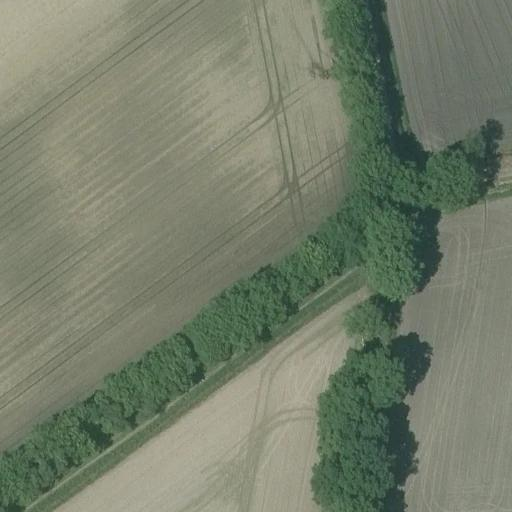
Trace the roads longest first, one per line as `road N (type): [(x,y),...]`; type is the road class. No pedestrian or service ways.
road 1 (track): [(399,184),(381,237),(355,263),(16,511)]
road 2 (track): [(381,237),(344,511)]
road 3 (track): [(361,0),(399,184)]
